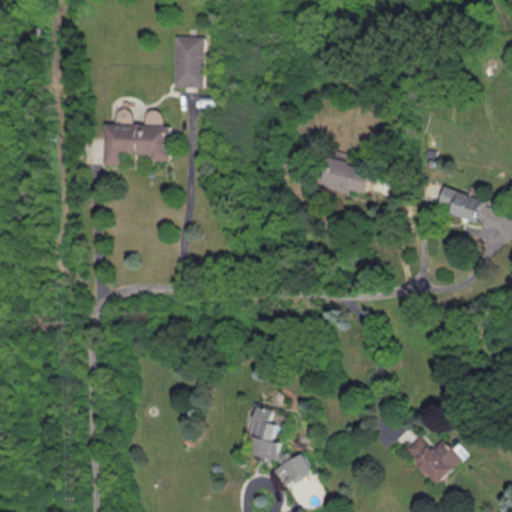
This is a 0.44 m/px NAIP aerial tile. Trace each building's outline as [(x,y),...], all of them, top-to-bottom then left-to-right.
[(206,38),(176,38),(176,88),(206,88),(206,38)] [(151,155),(151,161),(169,162),(169,126),(104,125),(103,165),(122,166),(122,155),(151,155)] [(372,168),(325,158),(319,186),(366,195),(372,168)] [(485,201),(446,186),(437,208),(476,223),(485,201)] [(438,484),(470,453),(459,442),(454,447),(445,438),(432,449),(426,443),(412,456),(438,484)]
